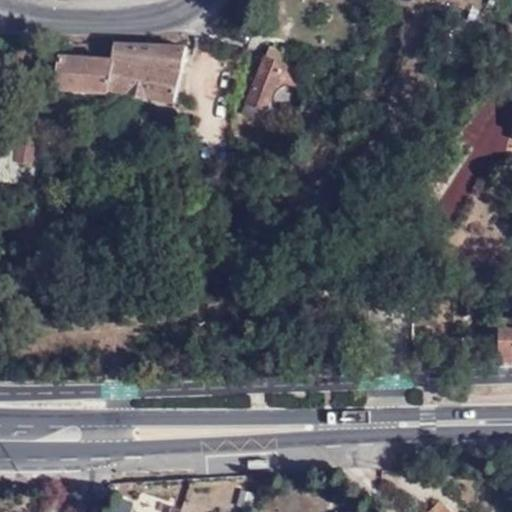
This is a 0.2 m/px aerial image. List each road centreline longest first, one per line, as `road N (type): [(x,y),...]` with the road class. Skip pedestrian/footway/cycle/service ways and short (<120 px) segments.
road 1 (primary): [(127,434),(511,421)]
road 2 (tertiary): [(192,0),(151,17),(51,21)]
road 3 (primary): [(0,449),(127,434)]
road 4 (primary): [(127,434),(0,425)]
